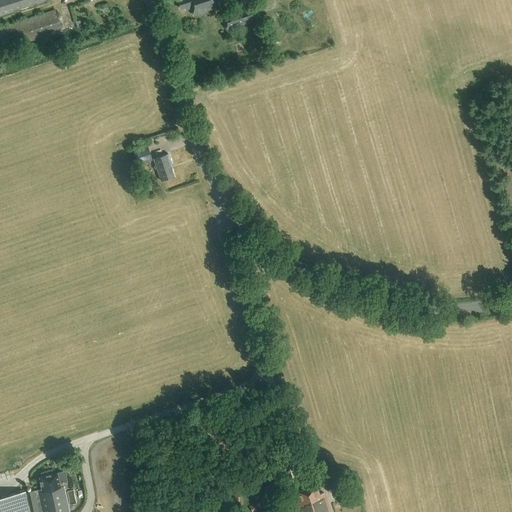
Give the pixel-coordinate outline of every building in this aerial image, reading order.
[(0,0),(0,15),(47,0),(0,0)] [(193,6),(196,5),(198,5),(199,5),(211,1),(211,0),(177,0),(180,9),(185,8),(186,10),(194,7),(193,6)] [(252,4),(222,14),(227,29),(257,19),(252,4)] [(55,9),(0,26),(0,54),(63,34),(55,9)] [(147,146),(133,151),(138,164),(152,160),(147,146)] [(161,180),(174,176),(171,169),(173,168),(168,154),(154,159),(161,180)] [(72,486),(70,475),(66,476),(67,481),(59,482),(57,473),(39,477),(41,488),(0,496),(0,511),(26,511),(26,507),(29,506),(29,511),(69,511),(64,486),(68,485),(68,487),(72,486)] [(338,483),(327,487),(328,492),(340,488),(338,483)] [(330,511),(326,498),(324,492),(319,494),(316,486),(297,492),(300,500),(295,502),(297,511),(330,511)]
